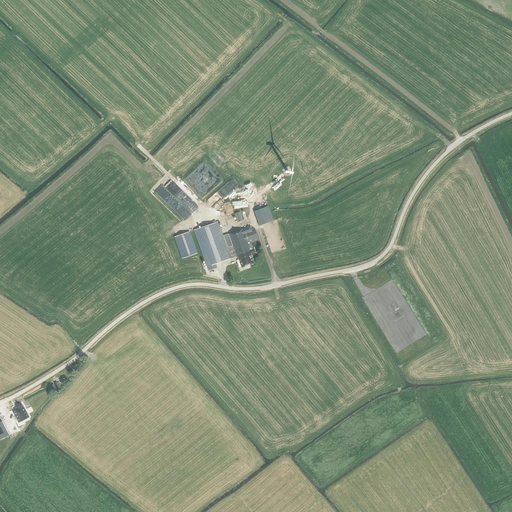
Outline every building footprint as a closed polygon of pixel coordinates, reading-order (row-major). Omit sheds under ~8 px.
[(225,190),(227,193),(238,184),(234,178),(226,185),(228,188),(225,190)] [(268,207),(255,211),(260,226),(274,221),(268,207)] [(237,223),(243,220),(240,212),(234,214),(237,223)] [(223,236),(218,222),(194,230),(207,267),(208,271),(217,268),(215,264),(231,259),(231,258),(236,256),(237,256),(240,262),(242,266),(243,266),(243,267),(251,264),(252,263),(251,258),(250,254),(255,252),(254,249),(250,250),(247,241),(257,237),(255,230),(251,231),(250,226),(223,236)] [(197,253),(189,232),(174,237),(182,258),(197,253)] [(16,410),(13,412),(18,423),(19,422),(29,417),(23,407),(21,404),(16,407),(17,410),(16,410)]
